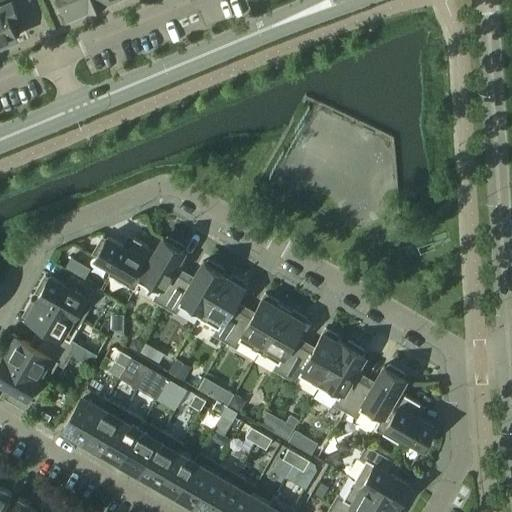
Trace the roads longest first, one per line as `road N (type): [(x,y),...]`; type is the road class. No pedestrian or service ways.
road 1 (residential): [(455,366),(431,333),(180,189),(57,232),(0,313)]
road 2 (residential): [(509,364),(487,0)]
road 3 (tertiary): [(168,70),(368,0)]
road 4 (residential): [(0,423),(157,511)]
road 5 (tertiary): [(310,0),(168,70)]
road 6 (residential): [(51,58),(193,0)]
road 7 (residential): [(421,511),(457,436),(455,366)]
